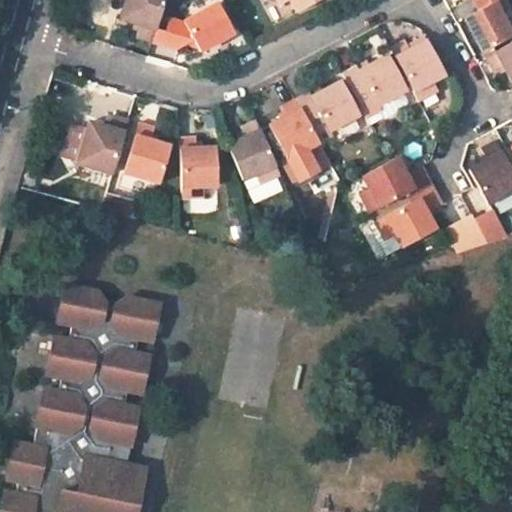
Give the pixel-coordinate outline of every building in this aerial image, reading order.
[(151,32),(157,13),(161,0),(120,0),(118,8),(137,15),(134,28),(151,32)] [(157,13),(151,32),(170,37),(191,28),(197,40),(230,24),(216,0),(199,0),(184,8),(169,3),(165,15),(157,13)] [(273,0),(282,16),(311,0),(273,0)] [(511,5),(511,0),(475,0),(482,10),(469,18),(488,54),(500,48),(497,42),(511,34),(511,25),(503,11),(511,5)] [(390,45),(418,98),(440,86),(435,78),(449,72),(431,37),(412,43),(406,35),(390,45)] [(511,41),(500,48),(488,54),(497,71),(505,67),(511,78),(511,41)] [(342,68),(367,114),(386,103),(384,99),(407,86),(386,47),(361,61),(359,58),(342,68)] [(308,87),(294,96),(320,139),(335,130),(332,125),(358,110),(338,76),(311,91),(308,87)] [(325,148),(320,139),(294,96),(276,104),(282,116),(267,124),(284,156),(298,149),(303,159),(325,148)] [(77,158),(112,169),(128,114),(110,108),(107,121),(90,116),(77,158)] [(261,176),(280,168),(255,113),(242,119),(245,127),(228,135),(244,172),(257,166),(261,176)] [(155,122),(137,115),(122,166),(159,177),(172,138),(152,130),(155,122)] [(178,135),(182,194),(203,193),(203,181),(217,179),(213,144),(197,146),(195,133),(178,135)] [(511,193),(511,168),(496,137),(482,146),(487,156),(471,166),(491,205),(511,193)] [(373,208),(433,178),(427,166),(410,174),(400,155),(367,173),(374,186),(364,190),(373,208)] [(427,209),(443,200),(438,188),(377,217),(386,236),(395,232),(401,243),(435,227),(427,209)] [(101,208),(126,215),(131,198),(106,190),(101,208)] [(486,238),(506,232),(495,209),(476,218),(486,238)] [(91,284),(62,278),(55,316),(70,320),(67,333),(53,331),(47,369),(61,372),(59,386),(45,383),(36,440),(15,436),(8,476),(17,477),(15,489),(6,487),(2,511),(35,511),(36,509),(52,511),(61,511),(66,490),(142,504),(150,462),(134,459),(145,404),(129,401),(132,385),(147,388),(154,351),(138,348),(142,332),(157,335),(164,299),(135,293),(117,303),(105,300),(91,284)] [(346,345),(333,342),(330,357),(344,359),(346,345)] [(141,511),(142,504),(66,490),(61,511),(141,511)]
